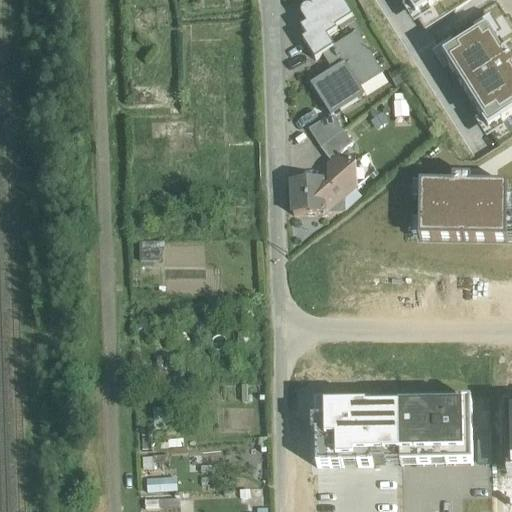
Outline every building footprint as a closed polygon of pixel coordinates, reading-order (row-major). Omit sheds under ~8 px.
[(358,35),(334,50),(327,40),(337,33),(336,31),(353,20),(340,0),(307,0),(314,11),(311,10),(308,10),(305,11),(303,15),(303,18),(309,27),(303,31),(309,40),(304,43),(316,63),(324,58),(334,73),(312,87),(331,118),(332,119),(334,118),(366,98),(356,83),(379,68),(358,35)] [(406,0),(417,16),(442,0),(406,0)] [(490,27),(443,57),(490,131),(511,116),(511,51),(507,55),(490,27)] [(152,83),(153,99),(180,97),(179,81),(152,83)] [(252,101),(252,85),(228,85),(228,101),(252,101)] [(185,146),(183,118),(167,119),(169,147),(185,146)] [(331,118),(310,131),(322,150),(344,134),(334,118),(332,119),(331,118)] [(344,134),(322,150),(331,163),(352,147),(344,134)] [(354,164),(336,164),(336,173),(329,173),(330,194),(324,194),(325,216),(346,215),(345,199),(356,190),(355,187),(358,184),(357,170),(354,168),(354,164)] [(454,187),(421,187),(420,243),(508,244),(509,188),(472,188),(472,181),(454,181),(454,187)] [(324,182),(293,184),(294,217),(325,216),(324,194),(324,182)] [(141,243),(141,261),(162,262),(163,243),(141,243)] [(473,403),(436,404),(437,468),(474,468),(473,403)] [(437,468),(436,404),(401,404),(401,407),(402,466),(402,469),(437,468)] [(359,463),(358,405),(317,406),(317,422),(323,422),(323,436),(317,436),(318,470),(345,470),(345,464),(359,463)] [(373,405),(358,405),(359,463),(359,469),(374,469),(374,467),(402,466),(401,407),(373,407),(373,405)] [(180,506),(179,482),(148,483),(149,507),(180,506)]
